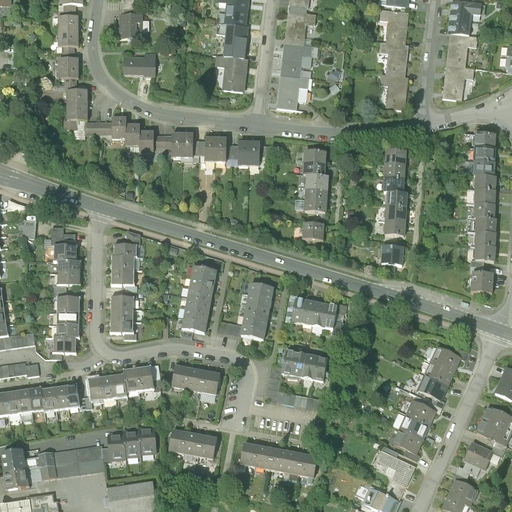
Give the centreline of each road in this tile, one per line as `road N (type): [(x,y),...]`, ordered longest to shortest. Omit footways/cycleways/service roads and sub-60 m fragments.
road 1 (tertiary): [(501,330),(98,207)]
road 2 (residential): [(98,207),(95,330),(102,350),(121,355),(175,346),(230,356),(247,380),(235,426)]
road 3 (residential): [(97,0),(95,59),(109,87),(150,110),(258,126)]
road 4 (residential): [(501,330),(421,506)]
road 5 (residential): [(258,126),(364,135),(422,125)]
road 6 (residential): [(258,126),(271,0)]
road 7 (residential): [(422,125),(435,0)]
